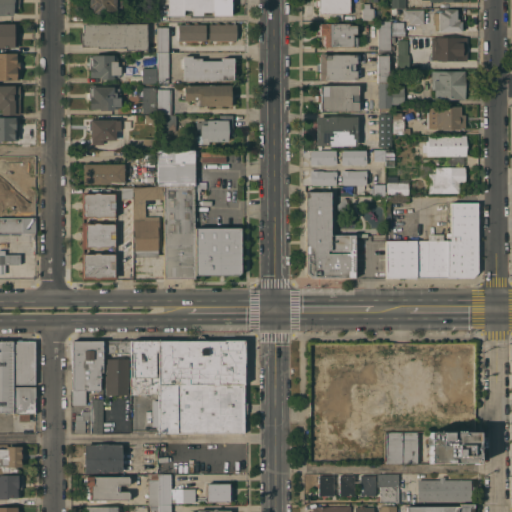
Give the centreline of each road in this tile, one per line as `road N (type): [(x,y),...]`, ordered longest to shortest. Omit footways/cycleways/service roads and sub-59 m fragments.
road 1 (residential): [(497,0),(500,511)]
road 2 (tertiary): [(276,0),(278,310)]
road 3 (residential): [(53,0),(55,299)]
road 4 (residential): [(278,310),(278,511)]
road 5 (residential): [(59,320),(56,511)]
road 6 (secondary): [(0,320),(187,318)]
